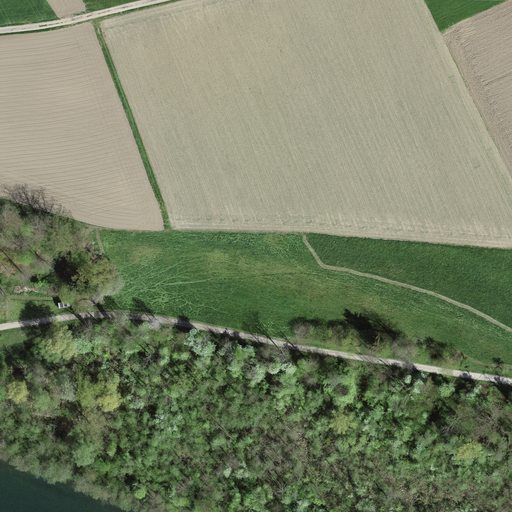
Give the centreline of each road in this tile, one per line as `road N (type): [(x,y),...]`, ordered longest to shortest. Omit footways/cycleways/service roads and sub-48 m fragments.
road 1 (track): [(0,329),(80,315),(143,316),(511,383)]
road 2 (track): [(188,0),(0,32)]
